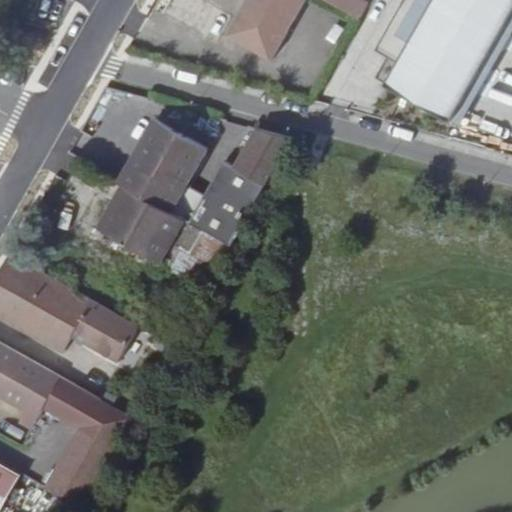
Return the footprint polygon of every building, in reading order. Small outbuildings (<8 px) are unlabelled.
[(269,58),(302,0),(242,0),(224,33),(269,58)] [(511,0),(411,0),(382,52),(394,58),(404,65),(393,86),(457,123),(511,24),(511,0)] [(404,65),(394,58),(381,80),(393,86),(404,65)] [(161,118),(125,182),(130,185),(178,212),(215,147),(161,118)] [(271,178),(296,134),(266,126),(244,163),(271,178)] [(166,262),(190,219),(178,212),(130,185),(106,228),(166,262)] [(127,316),(15,253),(0,279),(0,315),(98,370),(127,316)] [(66,378),(0,340),(0,395),(32,413),(26,424),(36,430),(48,410),(66,378)] [(84,509),(119,448),(136,418),(66,378),(48,410),(83,429),(48,489),(84,509)] [(5,511),(26,477),(0,461),(0,511),(5,511)]
